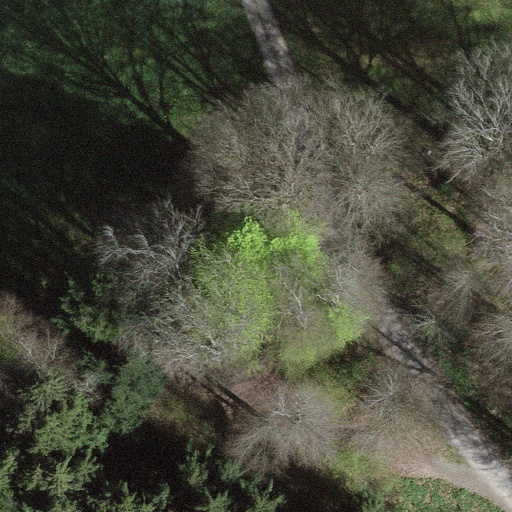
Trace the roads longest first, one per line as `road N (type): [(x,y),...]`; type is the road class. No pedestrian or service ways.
road 1 (track): [(255,0),(442,391),(494,481)]
road 2 (track): [(0,313),(494,481)]
